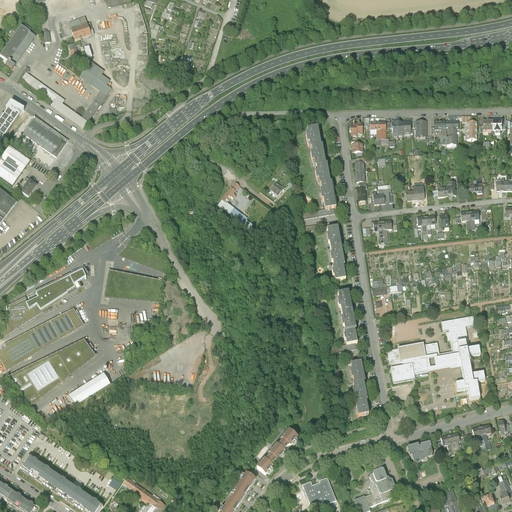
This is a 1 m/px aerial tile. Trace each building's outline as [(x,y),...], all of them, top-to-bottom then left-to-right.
[(164,12),(161,19),(167,21),(170,15),(164,12)] [(71,31),(75,42),(91,37),(87,25),(71,31)] [(21,27),(0,56),(9,62),(15,67),(36,38),(21,27)] [(93,58),(89,49),(85,50),(88,60),(93,58)] [(12,71),(15,67),(9,62),(6,66),(12,71)] [(19,79),(21,80),(26,74),(28,75),(30,72),(28,71),(29,70),(26,68),(19,79)] [(100,92),(82,118),(88,123),(111,90),(84,70),(79,78),(100,92)] [(26,74),(21,80),(54,103),(51,107),(83,130),(88,123),(82,118),(62,105),(65,101),(28,75),(26,74)] [(0,146),(24,111),(11,103),(6,110),(6,111),(6,112),(6,113),(7,113),(0,123),(0,146)] [(23,136),(35,118),(29,114),(9,142),(14,145),(21,135),(23,136)] [(35,118),(23,136),(57,160),(66,146),(69,142),(35,118)] [(483,132),(493,132),(493,122),(483,122),(483,127),(483,132)] [(503,122),(493,122),(493,132),(503,132),(503,130),(503,123),(503,122)] [(377,138),(381,138),(381,123),(370,124),(370,131),(377,131),(377,138)] [(415,123),(415,129),(416,139),(426,138),(426,123),(415,123)] [(310,149),(311,149),(320,147),(317,128),(306,130),(307,135),(306,136),(307,144),(309,144),(310,149)] [(456,139),(456,131),(448,131),(448,139),(456,139)] [(357,145),(352,146),(352,154),(362,154),(362,145),(357,145)] [(314,167),(316,167),(325,165),(322,147),(320,147),(311,149),(312,154),(310,154),(312,162),(314,162),(314,167)] [(355,164),(355,173),(364,173),(364,163),(357,164),(355,164)] [(319,186),(321,185),(330,184),(326,165),(325,165),(316,167),(317,172),(315,173),(316,181),(318,180),(319,186)] [(261,178),(252,172),(249,176),(258,182),(261,178)] [(364,183),(364,173),(355,173),(355,183),(359,183),(364,183)] [(267,174),(260,184),(265,189),(273,179),(267,174)] [(26,179),(18,191),(29,199),(37,187),(26,179)] [(474,182),(474,183),(475,195),(482,195),(481,182),(474,182)] [(239,187),(235,183),(222,201),(226,204),(239,187)] [(468,196),(475,195),(474,183),(466,184),(468,196)] [(275,184),(270,191),(278,198),(283,191),(275,184)] [(331,184),(330,184),(321,185),(322,192),(320,192),(322,201),(323,201),(325,211),(333,210),(336,209),(331,184)] [(450,191),(447,191),(448,198),(453,198),(456,197),(454,184),(449,184),(450,191)] [(438,199),(448,198),(447,191),(447,189),(440,190),(439,185),(436,185),(438,199)] [(406,203),(416,201),(415,189),(414,188),(412,188),(412,193),(408,194),(407,189),(405,189),(406,203)] [(422,188),(415,189),(416,201),(424,201),(424,196),(423,188),(422,188)] [(357,191),(358,204),(366,203),(364,190),(360,191),(357,191)] [(0,212),(7,217),(17,204),(0,191),(0,212)] [(246,221),(247,218),(232,208),(227,215),(250,230),(253,225),(246,221)] [(334,216),(333,210),(325,211),(297,216),(298,222),(334,216)] [(478,212),(469,213),(471,231),(475,230),(474,221),(479,220),(478,212)] [(467,231),(471,231),(469,213),(461,214),(462,223),(466,222),(467,231)] [(447,217),(440,217),(441,229),(448,229),(447,217)] [(425,219),(426,227),(430,226),(435,226),(434,218),(425,219)] [(418,228),(422,227),(426,227),(425,219),(417,220),(418,228)] [(382,223),(383,231),(387,231),(391,230),(390,222),(382,223)] [(336,229),(335,223),(300,229),(301,235),(327,231),(336,229)] [(374,232),(379,232),(383,231),(382,223),(373,224),(374,229),(374,232)] [(329,244),(330,249),(341,247),(337,229),(336,229),(327,231),(328,236),(326,236),(328,244),(329,244)] [(344,266),(341,247),(330,249),(331,255),(330,255),(331,263),(332,263),(333,268),(343,266),(344,266)] [(127,248),(118,259),(164,276),(166,262),(127,248)] [(469,255),(470,263),(473,263),(473,270),(479,270),(478,254),(469,255)] [(455,263),(456,271),(465,269),(464,265),(460,265),(460,262),(455,263)] [(345,281),(343,266),(333,268),(332,268),(333,272),(332,272),(333,278),(334,277),(335,282),(345,281)] [(10,321),(8,323),(8,324),(3,327),(6,332),(0,336),(0,337),(2,340),(82,291),(80,286),(87,281),(86,279),(89,277),(84,270),(34,295),(34,296),(28,299),(29,302),(27,303),(25,299),(5,309),(10,321)] [(109,273),(104,301),(161,306),(163,284),(109,273)] [(372,288),(383,287),(383,279),(378,279),(378,283),(372,284),(372,288)] [(372,297),(387,295),(387,294),(403,292),(402,286),(371,289),(372,297)] [(340,308),(341,313),(352,311),(348,293),(337,295),(339,300),(337,300),(339,308),(340,308)] [(0,352),(0,361),(6,373),(84,328),(74,311),(5,346),(7,349),(0,352)] [(344,326),(345,332),(354,330),(355,330),(352,311),(341,313),(342,319),(341,319),(342,327),(344,326)] [(451,341),(453,352),(439,355),(425,358),(428,373),(434,372),(450,369),(450,370),(461,368),(462,375),(464,382),(455,384),(457,392),(468,390),(470,401),(480,399),(476,383),(485,381),(483,373),(471,375),(468,359),(480,356),(480,354),(482,353),(481,344),(469,346),(465,327),(475,325),(473,317),(441,323),(443,332),(448,331),(449,333),(446,333),(448,342),(451,341)] [(357,344),(354,330),(345,332),(344,332),(344,336),(343,336),(344,341),(346,341),(347,346),(355,344),(357,344)] [(84,343),(9,379),(29,411),(96,359),(84,343)] [(414,376),(428,373),(425,358),(439,355),(437,343),(423,346),(423,345),(397,350),(399,363),(402,363),(403,367),(392,369),(390,370),(393,384),(414,380),(414,376)] [(172,347),(177,356),(183,353),(178,344),(172,347)] [(347,346),(325,350),(326,356),(356,350),(355,344),(347,346)] [(399,363),(397,350),(387,352),(389,365),(391,364),(392,369),(403,367),(402,363),(399,363)] [(347,366),(350,366),(359,364),(358,358),(346,360),(347,366)] [(353,379),(354,385),(363,383),(365,383),(361,364),(359,364),(350,366),(351,372),(350,372),(351,379),(353,379)] [(180,370),(173,371),(174,381),(177,381),(177,383),(181,383),(180,370)] [(355,398),(357,404),(365,402),(367,402),(363,383),(354,385),(353,385),(354,390),(352,391),(354,398),(355,398)] [(67,394),(35,413),(48,425),(77,408),(71,400),(67,394)] [(83,402),(77,395),(71,400),(77,408),(83,402)] [(368,416),(365,402),(357,404),(355,404),(358,418),(368,416)] [(480,428),(482,436),(486,435),(490,434),(488,426),(480,428)] [(474,438),(479,437),(482,436),(480,428),(472,431),(474,438)] [(281,439),(283,440),(289,446),(290,446),(298,437),(289,430),(281,439)] [(449,436),(452,444),(457,443),(460,442),(458,434),(449,436)] [(443,447),(446,446),(452,444),(449,436),(441,439),(443,447)] [(284,451),(289,446),(283,440),(278,445),(284,451)] [(418,444),(407,447),(410,456),(412,456),(414,463),(418,462),(418,463),(424,461),(423,460),(427,459),(427,458),(429,458),(429,456),(433,455),(431,447),(430,442),(420,445),(421,446),(419,447),(418,444)] [(460,453),(457,443),(452,444),(454,454),(460,453)] [(285,452),(284,451),(278,445),(277,444),(269,454),(270,455),(276,460),(278,461),(285,452)] [(454,454),(452,444),(446,446),(450,457),(455,456),(454,454)] [(271,466),(276,460),(270,455),(265,461),(271,466)] [(37,461),(34,459),(33,460),(30,458),(23,468),(30,473),(32,471),(34,473),(40,464),(36,462),(37,461)] [(272,467),(271,466),(265,461),(264,460),(256,469),(265,476),(272,467)] [(505,464),(497,467),(499,472),(511,467),(509,463),(505,464)] [(46,469),(40,464),(34,473),(39,476),(38,478),(48,485),(55,475),(49,471),(49,470),(47,468),(46,469)] [(496,474),(496,473),(494,467),(483,472),(482,469),(475,472),(478,480),(480,479),(481,481),(488,478),(487,475),(492,473),(493,476),(496,474)] [(372,474),(370,475),(369,478),(371,482),(372,482),(373,485),(371,490),(372,495),(364,498),(364,497),(353,501),(357,511),(369,511),(370,511),(368,508),(372,506),(382,502),(382,503),(388,501),(388,499),(395,497),(396,495),(394,489),(395,487),(392,480),(386,477),(383,469),(381,468),(373,471),(372,473),(372,474)] [(245,474),(240,482),(250,489),(255,480),(245,474)] [(62,480),(55,475),(48,485),(64,496),(71,486),(65,481),(62,479),(62,480)] [(310,483),(302,486),(310,507),(318,503),(321,511),(330,508),(328,505),(336,502),(327,479),(319,482),(319,484),(312,486),(310,483)] [(153,507),(160,511),(161,511),(165,506),(128,480),(123,486),(153,507)] [(506,491),(509,497),(511,495),(511,493),(507,481),(503,482),(503,483),(506,491)] [(240,482),(234,491),(244,497),(250,489),(240,482)] [(13,491),(0,483),(0,497),(6,502),(13,491)] [(78,490),(71,486),(64,496),(80,507),(87,497),(80,492),(81,491),(78,489),(78,490)] [(6,502),(19,511),(26,501),(13,491),(6,502)] [(234,491),(229,499),(239,505),(244,497),(234,491)] [(509,497),(506,491),(502,492),(501,493),(502,496),(501,497),(500,497),(501,498),(504,507),(511,504),(509,497)] [(450,499),(452,504),(456,503),(457,502),(453,492),(448,493),(450,499)] [(491,494),(484,497),(487,506),(495,503),(491,494)] [(93,501),(87,497),(80,507),(83,509),(82,509),(86,511),(96,511),(101,506),(96,503),(97,502),(94,500),(93,501)] [(229,499),(224,508),(230,511),(234,511),(239,505),(229,499)] [(445,507),(448,506),(452,504),(450,499),(443,502),(445,507)] [(38,511),(40,510),(26,501),(19,511),(20,511),(38,511)] [(116,511),(121,506),(114,501),(106,511),(107,511),(116,511)] [(482,511),(478,501),(470,504),(473,511),(482,511)]
